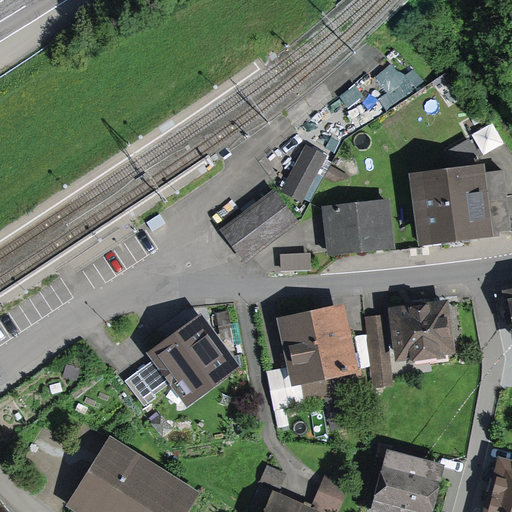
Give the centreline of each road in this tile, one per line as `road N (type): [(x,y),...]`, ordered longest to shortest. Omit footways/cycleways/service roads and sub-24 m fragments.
road 1 (unclassified): [(477,269),(109,299),(0,371)]
road 2 (residential): [(460,511),(489,376),(477,269)]
road 3 (unknown): [(151,294),(177,237),(239,178)]
